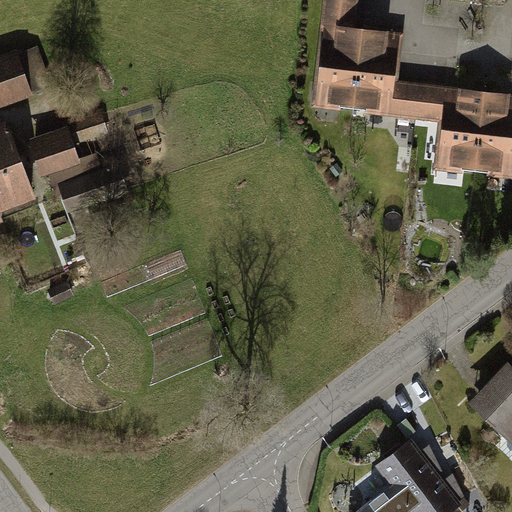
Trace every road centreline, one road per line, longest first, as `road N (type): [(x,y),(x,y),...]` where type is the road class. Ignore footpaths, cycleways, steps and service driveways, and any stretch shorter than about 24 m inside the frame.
road 1 (residential): [(511,267),(265,462)]
road 2 (unknown): [(398,0),(413,21),(463,52),(511,46)]
